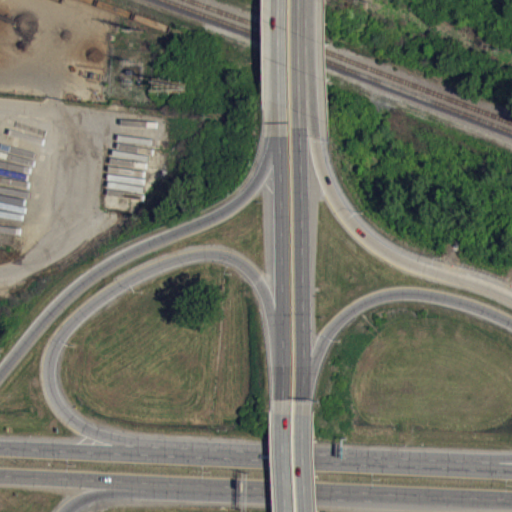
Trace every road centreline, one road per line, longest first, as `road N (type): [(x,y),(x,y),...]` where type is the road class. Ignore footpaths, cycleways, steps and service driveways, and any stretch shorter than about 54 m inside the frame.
road 1 (primary): [(169,453),(74,422),(50,390),(52,343),(88,305),(178,256),(228,253),(257,277),(284,356)]
road 2 (primary): [(511,470),(0,444)]
road 3 (primary): [(304,382),(325,332),(373,295),(428,292),(511,322),(471,469)]
road 4 (primary): [(280,101),(268,161),(242,198),(111,260),(67,293),(0,369)]
road 5 (primary): [(280,101),(285,411)]
road 6 (primary): [(304,414),(302,113)]
road 7 (primary): [(511,295),(388,255),(361,233),(326,185),(313,115)]
road 8 (primary): [(0,474),(191,487)]
road 9 (primary): [(191,487),(369,495)]
road 10 (primary): [(369,495),(511,499)]
road 11 (primary): [(58,511),(87,495),(191,487)]
